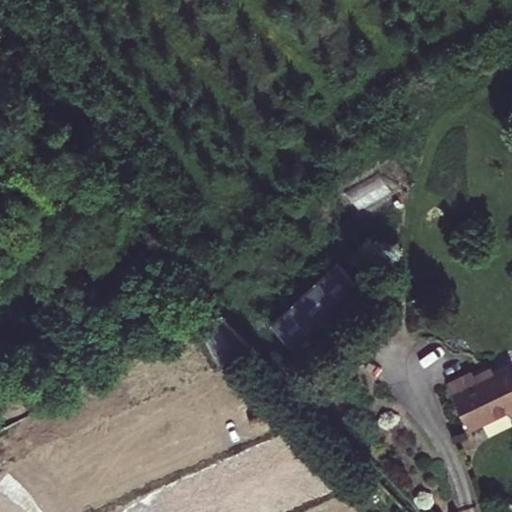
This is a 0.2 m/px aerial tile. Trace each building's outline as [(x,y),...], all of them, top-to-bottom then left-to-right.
[(389,175),(352,186),(357,204),(394,193),(389,175)] [(271,323),(308,362),(373,300),(337,261),(271,323)] [(216,321),(200,329),(219,366),(235,357),(216,321)] [(448,384),(469,428),(509,409),(510,412),(511,411),(511,363),(494,372),(477,380),(474,374),(473,372),(448,384)] [(494,372),(491,365),(474,374),(477,380),(494,372)]
